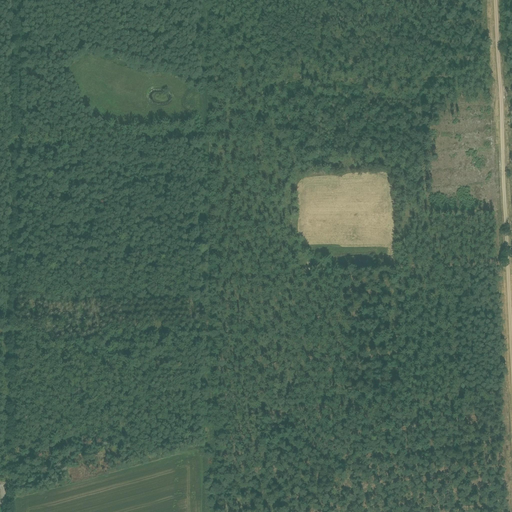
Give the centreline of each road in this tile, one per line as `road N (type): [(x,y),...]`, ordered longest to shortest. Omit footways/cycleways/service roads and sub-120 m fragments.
road 1 (track): [(11,511),(16,0)]
road 2 (track): [(511,307),(496,0)]
